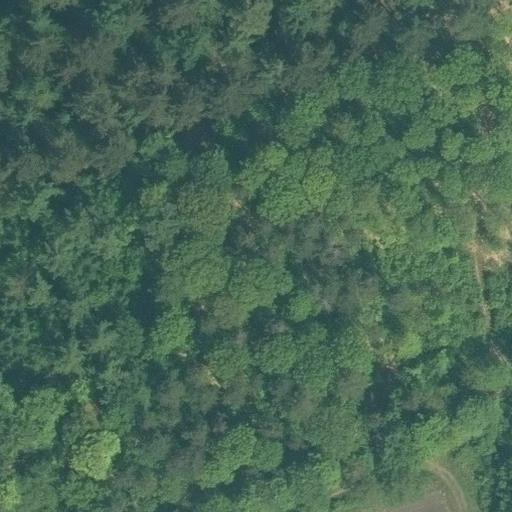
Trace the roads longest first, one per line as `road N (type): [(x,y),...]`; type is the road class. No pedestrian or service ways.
road 1 (track): [(222,0),(204,141),(171,259),(130,358),(111,389),(0,434)]
road 2 (track): [(466,511),(449,478),(418,463),(280,511)]
road 3 (track): [(111,389),(76,455),(31,511)]
